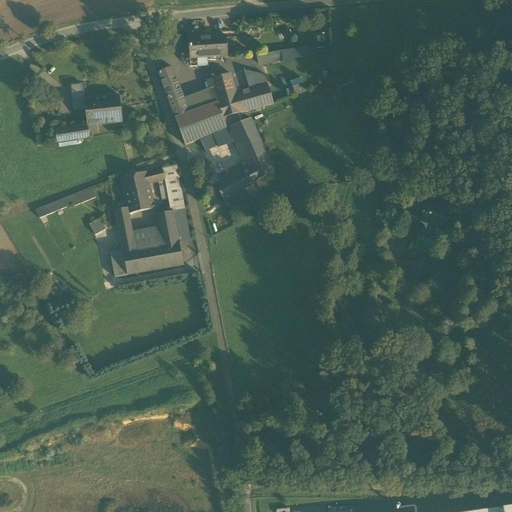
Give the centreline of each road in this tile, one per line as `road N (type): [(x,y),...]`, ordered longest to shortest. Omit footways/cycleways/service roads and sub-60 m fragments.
road 1 (unclassified): [(247,499),(182,156),(131,28)]
road 2 (track): [(511,491),(245,485)]
road 3 (unclassified): [(131,28),(365,0)]
road 4 (unclassified): [(0,62),(49,41),(131,28)]
